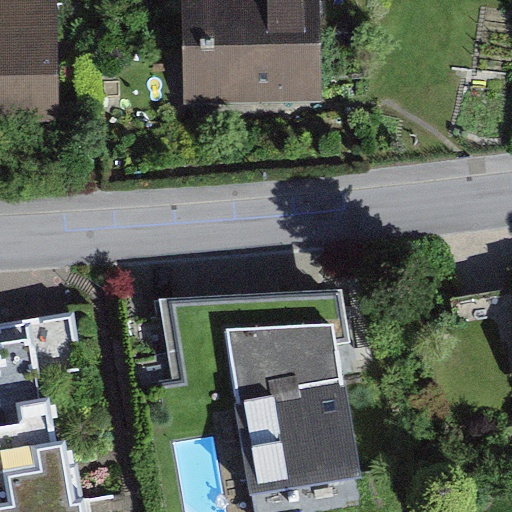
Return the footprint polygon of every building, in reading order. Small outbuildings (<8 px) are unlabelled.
[(67,0),(51,0),(0,1),(0,131),(72,129),(67,0)] [(335,0),(192,0),(194,111),(337,109),(335,0)] [(393,511),(362,279),(157,306),(169,398),(232,389),(248,511),(393,511)] [(511,284),(469,290),(479,368),(511,364),(511,284)] [(105,320),(0,332),(0,511),(113,511),(112,504),(105,505),(98,446),(87,447),(82,404),(70,405),(68,382),(112,377),(105,320)]
